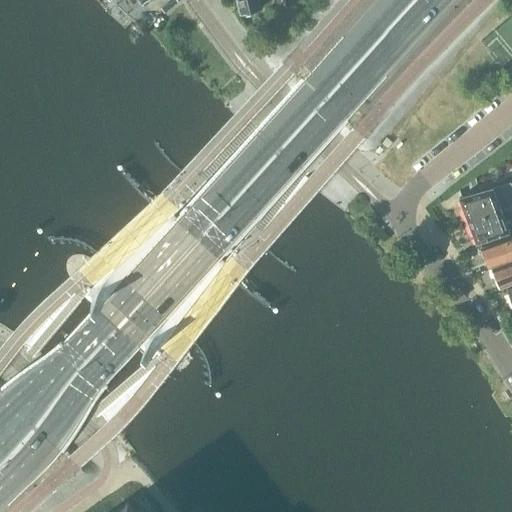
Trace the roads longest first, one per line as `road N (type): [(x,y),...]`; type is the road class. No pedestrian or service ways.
road 1 (primary): [(0,491),(112,350),(442,0)]
road 2 (primary): [(396,0),(0,431)]
road 3 (residential): [(511,378),(405,228),(403,208),(425,180),(511,110)]
